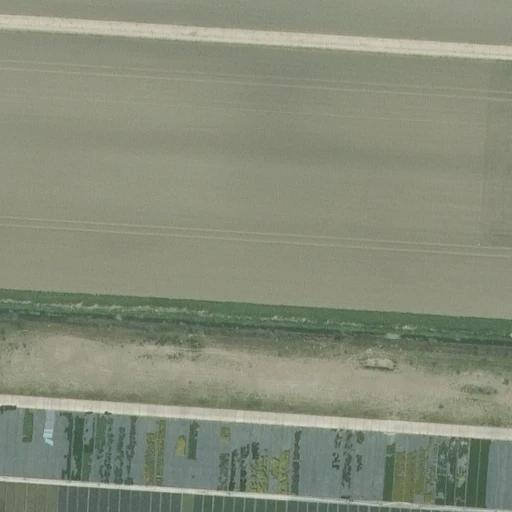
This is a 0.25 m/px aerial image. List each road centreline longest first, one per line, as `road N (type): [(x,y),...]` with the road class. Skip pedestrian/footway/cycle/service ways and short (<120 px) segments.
road 1 (track): [(0,398),(511,434)]
road 2 (track): [(511,51),(0,20)]
